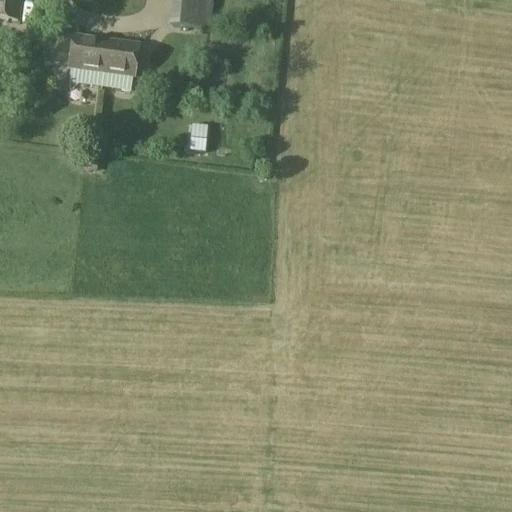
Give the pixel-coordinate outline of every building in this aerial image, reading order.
[(0,0),(0,21),(16,23),(19,0),(0,0)] [(171,0),(169,28),(210,32),(212,0),(171,0)] [(103,76),(107,44),(71,39),(67,71),(103,76)] [(107,44),(103,76),(135,80),(139,48),(107,44)] [(205,155),(208,128),(192,127),(189,153),(205,155)]
